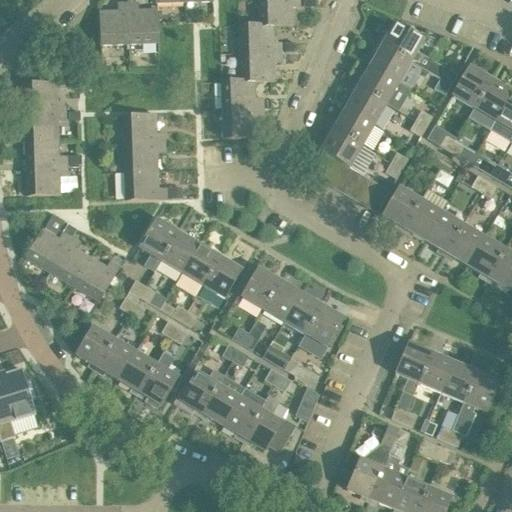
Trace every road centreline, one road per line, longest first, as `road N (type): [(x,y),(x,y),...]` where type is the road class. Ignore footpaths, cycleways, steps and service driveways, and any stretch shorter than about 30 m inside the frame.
road 1 (residential): [(303,511),(392,297),(384,266),(268,189),(345,0)]
road 2 (residential): [(175,461),(89,410),(25,332)]
road 3 (residential): [(299,511),(175,461)]
